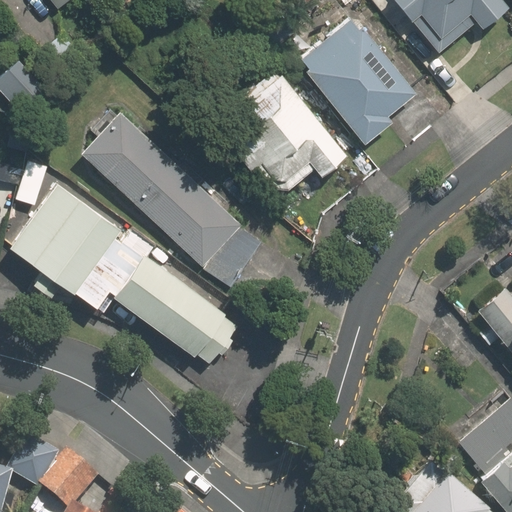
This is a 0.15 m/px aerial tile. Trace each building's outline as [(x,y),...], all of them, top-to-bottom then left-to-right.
[(475,25),(500,5),(496,0),(390,0),(405,18),(408,16),(434,48),(470,19),(475,25)] [(511,0),(499,0),(507,9),(511,5),(511,0)] [(277,41),(294,27),(274,2),(257,16),(277,41)] [(300,68),(357,140),(386,117),(381,110),(408,88),(356,23),(353,26),(345,16),(295,55),(303,65),(300,68)] [(55,32),(32,53),(56,80),(79,58),(55,32)] [(47,90),(18,61),(0,79),(0,87),(24,112),(47,90)] [(313,168),(338,148),(270,64),(238,90),(242,95),(214,118),(227,134),(222,139),(242,164),(248,159),(264,180),(282,183),(308,162),(313,168)] [(260,242),(233,222),(109,109),(71,150),(195,263),(228,287),(260,242)] [(28,160),(16,199),(35,205),(47,166),(28,160)] [(113,228),(55,186),(8,250),(37,271),(28,283),(45,296),(54,284),(66,293),(68,291),(89,306),(103,288),(109,293),(107,295),(188,355),(191,350),(205,360),(213,349),(220,354),(232,338),(225,333),(234,322),(141,254),(148,244),(128,230),(119,242),(108,234),(113,228)] [(511,290),(508,293),(501,284),(473,308),(511,354),(511,290)] [(511,511),(511,395),(459,440),(486,471),(477,478),(504,511),(511,511)] [(91,472),(55,441),(20,432),(0,458),(0,505),(8,475),(34,495),(23,511),(128,511),(87,477),(91,472)] [(484,511),(481,509),(483,507),(460,488),(464,484),(429,454),(389,501),(401,511),(484,511)]
